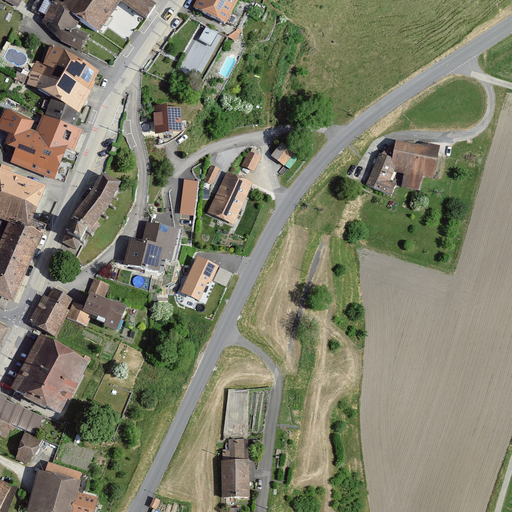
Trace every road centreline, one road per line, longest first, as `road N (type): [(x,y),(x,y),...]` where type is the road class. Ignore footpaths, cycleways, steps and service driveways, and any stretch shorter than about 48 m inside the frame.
road 1 (tertiary): [(511,25),(343,134),(277,224),(140,511)]
road 2 (unclassified): [(182,0),(135,67),(70,193),(0,367)]
